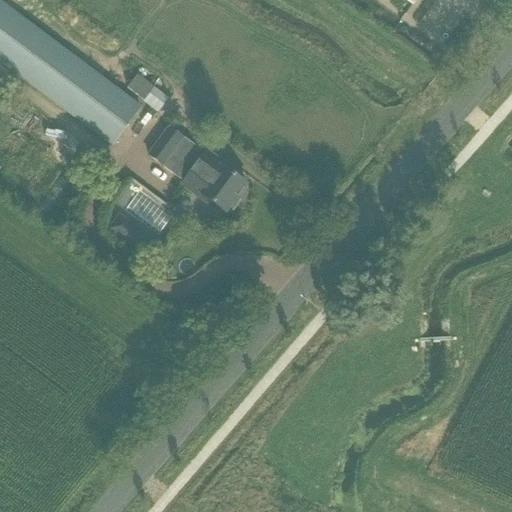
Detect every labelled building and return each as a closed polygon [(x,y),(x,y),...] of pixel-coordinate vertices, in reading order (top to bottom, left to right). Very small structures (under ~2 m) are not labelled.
[(0,3),(0,63),(110,146),(139,108),(0,3)] [(160,113),(171,101),(142,75),(131,88),(160,113)] [(203,155),(168,129),(148,156),(183,182),(180,186),(192,194),(194,191),(200,195),(198,198),(210,208),(213,205),(225,214),(227,211),(231,213),(239,202),(236,199),(246,186),(233,177),(236,174),(206,151),(203,155)] [(127,187),(117,206),(154,225),(163,206),(127,187)] [(142,234),(119,216),(108,230),(132,248),(142,234)]
